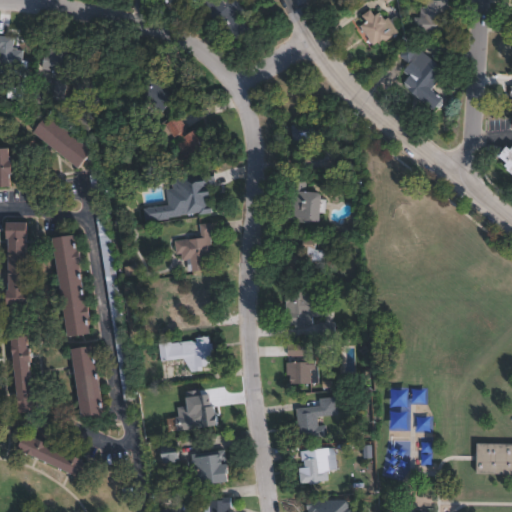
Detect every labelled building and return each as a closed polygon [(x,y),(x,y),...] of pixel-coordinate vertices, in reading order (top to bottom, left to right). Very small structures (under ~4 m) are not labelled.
[(234,0),(235,2),(243,11),(237,15),(238,16),(232,21),(234,23),(238,19),(247,29),(230,44),(212,23),(211,24),(187,6),(191,0),(234,0)] [(447,0),(446,32),(436,31),(436,34),(425,34),(425,30),(412,29),(413,17),(420,17),(421,5),(426,5),(426,0),(447,0)] [(370,8),(374,15),(379,12),(386,23),(391,20),(399,33),(379,46),(376,42),(372,45),(359,26),(365,22),(360,15),(370,8)] [(29,61),(26,100),(11,99),(12,87),(18,88),(22,85),(22,78),(18,71),(8,70),(8,73),(0,72),(0,60),(1,48),(0,48),(0,35),(16,37),(15,47),(18,47),(18,50),(24,51),(23,60),(29,61)] [(72,56),(64,101),(54,100),(59,72),(44,69),(48,47),(69,51),(68,55),(72,56)] [(444,99),(435,111),(410,89),(411,87),(405,82),(410,76),(405,71),(423,50),(448,72),(433,90),(444,99)] [(125,67),(120,87),(107,84),(104,95),(80,88),(89,57),(125,67)] [(175,96),(162,112),(159,109),(153,116),(133,99),(143,87),(140,85),(150,73),(159,80),(158,81),(175,96)] [(48,79),(44,106),(32,104),(36,77),(48,79)] [(93,150),(78,168),(34,134),(40,127),(49,115),(64,127),(93,150)] [(185,130),(187,134),(194,130),(199,139),(199,138),(200,138),(201,137),(202,137),(203,137),(204,137),(205,137),(206,138),(207,139),(208,140),(208,141),(208,142),(212,140),(218,150),(196,164),(193,160),(179,170),(170,157),(177,153),(172,146),(180,140),(177,136),(174,138),(165,125),(178,116),(187,129),(185,130)] [(330,121),(331,133),(332,138),(294,144),(293,133),(292,126),(303,125),(303,127),(315,126),(314,123),(330,121)] [(0,147),(10,147),(10,159),(12,159),(13,172),(8,173),(9,186),(0,186),(0,147)] [(511,170),(507,166),(509,163),(501,157),(508,147),(511,150),(511,170)] [(211,169),(214,195),(217,194),(218,206),(209,207),(209,210),(199,211),(199,209),(193,210),(193,214),(178,215),(169,217),(169,218),(146,221),(144,208),(169,204),(167,189),(172,188),(171,176),(175,176),(190,174),(190,172),(196,171),(195,171),(211,169)] [(99,174),(90,175),(92,195),(101,194),(99,174)] [(312,193),(317,193),(319,194),(320,196),(321,197),(319,223),(310,222),(310,224),(298,223),(298,220),(285,219),(286,209),(291,210),(293,181),(313,182),(312,193)] [(122,400),(137,398),(111,212),(96,214),(122,400)] [(25,223),(26,308),(5,308),(4,292),(8,292),(7,238),(5,238),(5,224),(25,223)] [(208,246),(209,258),(204,258),(205,271),(191,272),(191,271),(188,272),(186,260),(181,261),(181,254),(176,255),(174,242),(201,238),(199,224),(212,223),(214,235),(210,235),(211,245),(208,246)] [(73,236),(76,252),(78,252),(80,263),(78,264),(85,307),(87,307),(89,319),(86,320),(88,335),(66,339),(51,239),(73,236)] [(325,251),(324,262),(311,261),(311,268),(308,268),(307,279),(284,278),(286,255),(302,256),(303,239),(316,239),(315,250),(325,251)] [(177,290),(177,293),(185,293),(185,291),(209,291),(209,305),(207,305),(207,315),(185,315),(185,301),(177,301),(177,303),(165,303),(165,290),(177,290)] [(324,293),(325,303),(331,303),(332,322),(335,322),(335,333),(320,334),(321,323),(326,322),(326,315),(312,315),(312,326),(303,326),(303,327),(295,328),(294,326),(285,326),(285,312),(284,295),(296,294),(309,294),(324,293)] [(25,337),(32,389),(34,389),(35,399),(31,400),(33,413),(20,415),(10,339),(25,337)] [(209,338),(209,344),(212,344),(213,350),(210,351),(212,366),(197,368),(196,358),(161,362),(161,358),(155,359),(154,353),(159,352),(158,345),(169,343),(169,344),(193,342),(192,340),(209,338)] [(102,415),(80,419),(70,350),(92,347),(102,415)] [(295,363),(318,364),(318,385),(277,384),(277,363),(286,363),(286,357),(295,357),(295,363)] [(214,386),(218,428),(206,430),(205,414),(194,415),(194,413),(188,413),(188,406),(180,407),(178,395),(190,393),(190,389),(214,386)] [(317,418),(318,427),(326,427),(327,437),(294,440),(293,426),(297,425),(296,410),(308,409),(308,401),(336,399),(337,416),(317,418)] [(22,437),(34,443),(35,440),(48,446),(46,449),(67,459),(69,456),(81,462),(80,464),(91,470),(85,483),(16,450),(22,437)] [(175,463),(164,465),(164,464),(162,465),(160,446),(176,443),(178,461),(175,462),(175,463)] [(511,473),(498,473),(473,472),(473,443),(484,443),(511,443),(511,473)] [(227,448),(231,482),(201,486),(200,477),(194,478),(190,453),(225,448),(227,448)] [(335,448),(337,471),(327,472),(329,482),(319,483),(319,484),(301,486),(299,469),(304,469),(304,461),(302,462),(300,452),(335,448)] [(228,510),(228,511),(203,511),(203,504),(209,504),(209,498),(231,498),(230,510),(228,510)] [(350,503),(350,511),(300,511),(300,509),(317,507),(317,505),(325,504),(326,506),(350,503)]
